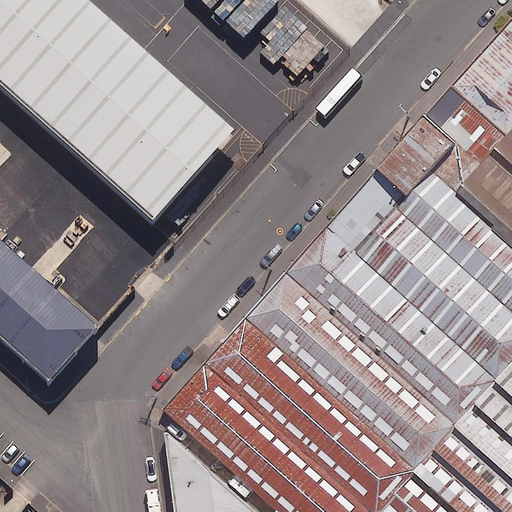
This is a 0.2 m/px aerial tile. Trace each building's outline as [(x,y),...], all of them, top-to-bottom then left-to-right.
[(0,0),(0,86),(158,227),(240,136),(201,101),(178,81),(155,60),(132,40),(109,19),(87,0),(0,0)] [(511,130),(511,20),(457,82),(511,130)] [(462,141),(429,112),(381,165),(414,194),(462,141)] [(511,135),(463,190),(511,234),(511,135)] [(481,399),(511,365),(511,234),(463,190),(443,172),(368,255),(336,226),(257,313),(260,315),(424,463),(481,399)] [(109,333),(0,235),(0,334),(60,387),(109,333)] [(379,511),(419,468),(424,463),(260,315),(171,414),(280,511),(379,511)] [(511,365),(481,399),(511,427),(511,365)] [(511,511),(511,427),(481,399),(424,463),(419,468),(465,511),(511,511)] [(178,511),(256,511),(169,434),(178,511)] [(465,511),(419,468),(379,511),(465,511)]
